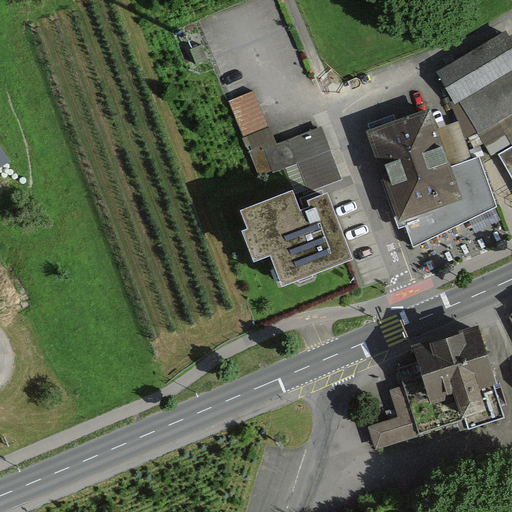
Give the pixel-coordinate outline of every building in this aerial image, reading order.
[(511,33),(443,70),(475,133),(508,115),(511,123),(511,33)] [(196,67),(208,62),(202,47),(189,52),(196,67)] [(410,225),(417,244),(420,243),(426,257),(506,219),(483,156),(459,164),(439,107),(375,130),(392,178),(386,180),(403,227),(410,225)] [(307,187),(341,174),(324,126),(289,139),(307,187)] [(0,167),(11,161),(0,144),(0,167)] [(252,232),(261,255),(277,249),(288,279),(349,257),(348,253),(352,251),(340,219),(326,224),(323,216),(305,223),(295,195),(252,210),(259,230),(252,232)] [(421,363),(400,369),(419,432),(452,422),(456,435),(506,420),(495,384),(503,382),(488,332),(418,353),(421,363)] [(404,387),(392,390),(399,417),(370,425),(377,448),(419,436),(404,387)]
